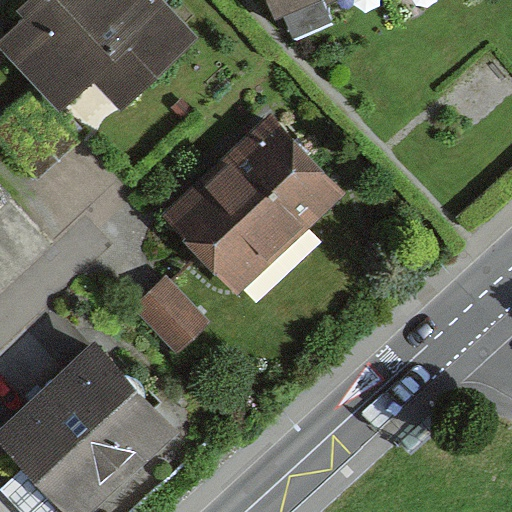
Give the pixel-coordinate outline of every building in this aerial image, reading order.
[(0,42),(0,53),(55,112),(85,83),(111,112),(187,41),(148,0),(29,0),(12,16),(20,24),(0,42)] [(276,0),(280,9),(300,0),(276,0)] [(158,219),(226,296),(331,203),(263,127),(158,219)] [(202,329),(162,285),(132,312),(172,356),(202,329)] [(87,511),(168,436),(89,352),(7,429),(84,511),(87,511)]
